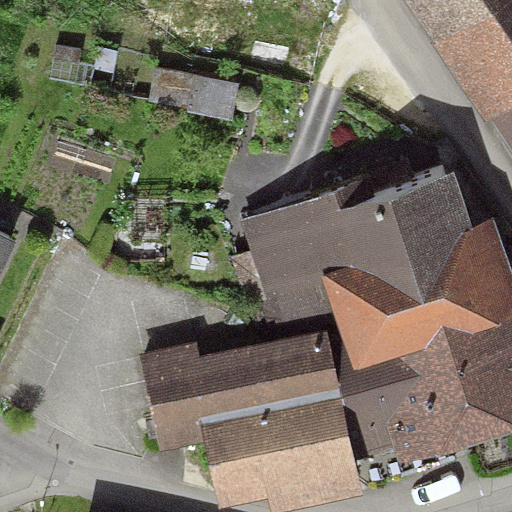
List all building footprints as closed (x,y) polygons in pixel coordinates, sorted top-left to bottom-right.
[(511,0),(410,0),(485,111),(511,93),(511,0)] [(511,93),(485,111),(511,147),(511,93)] [(347,175),(237,210),(265,293),(324,276),(353,348),(511,295),(511,256),(492,202),(472,207),(455,149),(347,175)] [(0,219),(0,256),(14,227),(0,219)] [(511,295),(353,348),(332,354),(358,456),(392,442),(396,453),(511,416),(511,295)] [(192,348),(145,359),(164,440),(205,430),(219,492),(267,480),(272,499),(363,478),(358,456),(332,354),(328,337),(197,367),(192,348)] [(122,511),(86,502),(83,511),(122,511)]
